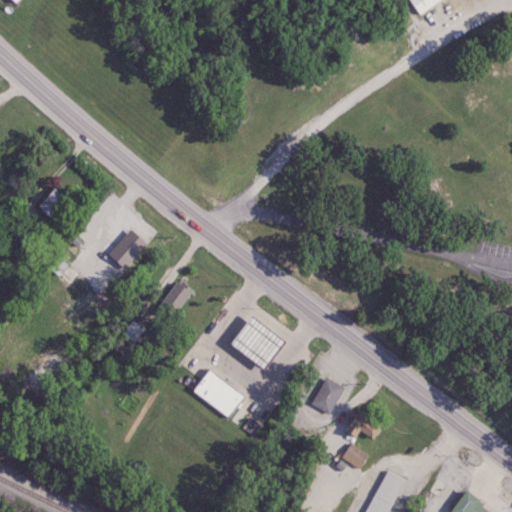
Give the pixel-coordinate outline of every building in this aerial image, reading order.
[(438,0),(408,0),(419,14),(438,0)] [(49,218),(68,201),(54,186),(36,204),(49,218)] [(106,253),(123,268),(146,244),(129,229),(106,253)] [(190,290),(175,280),(159,303),(174,314),(190,290)] [(228,345),(249,318),(279,342),(258,368),(228,345)] [(121,333),(132,343),(144,330),(133,320),(121,333)] [(220,416),(187,388),(203,369),(237,397),(220,416)] [(343,387),(324,377),(310,404),(329,413),(343,387)] [(351,417),(343,429),(354,436),(358,429),(372,438),(380,425),(351,407),(346,414),(351,417)] [(367,452),(349,443),(341,457),(359,467),(367,452)] [(364,511),(387,511),(403,478),(384,469),(364,511)]
